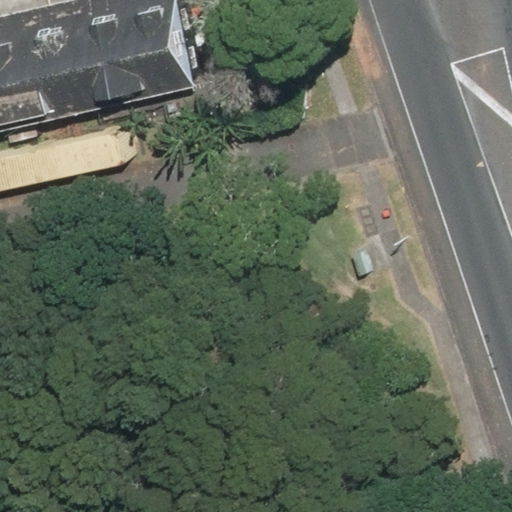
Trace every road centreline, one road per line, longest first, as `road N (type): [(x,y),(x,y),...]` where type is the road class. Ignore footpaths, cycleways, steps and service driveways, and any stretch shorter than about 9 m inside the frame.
road 1 (unknown): [(0,185),(177,126),(464,0)]
road 2 (tertiary): [(478,0),(511,127)]
